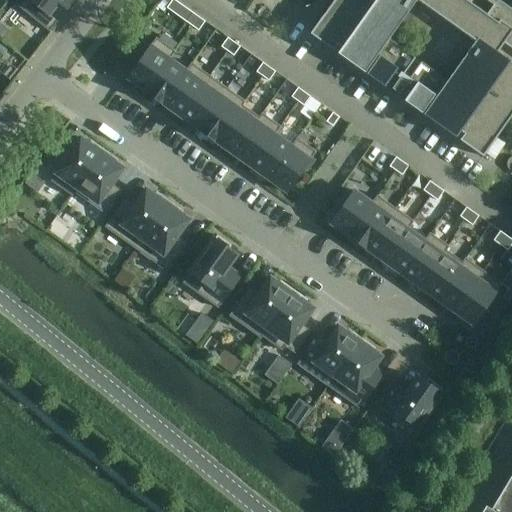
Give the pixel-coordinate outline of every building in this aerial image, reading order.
[(24,0),(18,8),(49,32),(57,22),(75,0),(24,0)] [(161,0),(158,4),(165,8),(170,0),(161,0)] [(472,0),(333,0),(322,16),(309,34),(332,50),(337,44),(341,47),(336,53),(364,73),(365,74),(383,87),(389,79),(395,83),(390,89),(395,92),(399,95),(403,88),(409,92),(403,101),(421,113),(423,114),(422,115),(455,138),(459,131),(463,134),(458,140),(482,157),(495,139),(495,138),(511,113),(511,63),(496,52),(503,43),(511,49),(511,11),(496,0),(486,15),(470,3),(472,0)] [(191,13),(185,22),(191,26),(198,17),(191,13)] [(198,17),(191,26),(197,31),(204,21),(198,17)] [(140,60),(128,77),(146,89),(169,57),(173,51),(155,38),(151,45),(149,47),(145,45),(136,57),(140,60)] [(226,38),(220,47),(226,51),(233,42),(226,38)] [(233,42),(226,51),(232,56),(239,47),(233,42)] [(169,57),(146,89),(164,102),(187,70),(169,57)] [(262,63),(255,72),(261,76),(268,67),(262,63)] [(187,70),(164,102),(181,115),(204,83),(208,77),(191,64),(187,70)] [(268,67),(261,76),(268,81),(274,71),(268,67)] [(204,83),(181,115),(199,127),(222,95),(226,89),(208,77),(204,83)] [(297,88),(290,97),(296,102),(303,92),(297,88)] [(222,95),(199,127),(217,140),(240,108),(244,102),(226,89),(222,95)] [(303,92),(296,102),(303,106),(309,97),(303,92)] [(240,108),(217,140),(235,153),(257,120),(240,108)] [(332,113),(325,122),(332,126),(338,117),(332,113)] [(257,120),(235,153),(252,165),(275,133),(279,127),(262,114),(257,120)] [(275,133),(252,165),(269,177),(292,144),(276,132),(275,133)] [(59,148),(43,169),(52,175),(54,176),(53,177),(50,181),(71,196),(74,192),(103,148),(103,147),(101,146),(88,137),(86,140),(80,136),(68,154),(67,153),(59,148)] [(269,177),(266,181),(285,194),(302,170),(306,173),(315,161),(311,157),(315,151),(297,138),(292,144),(269,177)] [(103,148),(74,192),(97,207),(105,213),(121,191),(112,185),(125,167),(116,160),(118,158),(105,149),(103,148)] [(395,157),(388,166),(394,171),(401,162),(395,157)] [(401,162),(394,171),(401,175),(407,166),(401,162)] [(428,181),(422,190),(429,195),(435,186),(428,181)] [(435,186),(429,195),(436,200),(442,191),(435,186)] [(124,199),(104,227),(113,233),(134,249),(140,240),(168,202),(170,199),(168,198),(167,197),(157,190),(154,193),(146,187),(133,205),(124,199)] [(354,191),(331,223),(348,235),(371,203),(354,191)] [(371,203),(348,235),(366,248),(389,216),(394,209),(376,196),(371,203)] [(140,240),(134,249),(157,265),(166,271),(186,243),(177,237),(190,218),(181,211),(183,208),(170,199),(168,202),(140,240)] [(465,207),(459,217),(465,221),(471,212),(465,207)] [(389,216),(366,248),(384,261),(406,229),(406,228),(412,221),(394,209),(389,216)] [(471,212),(465,221),(471,225),(477,216),(471,212)] [(406,229),(384,261),(401,273),(424,241),(406,228),(406,229)] [(499,232),(492,241),(499,246),(506,236),(499,232)] [(424,241),(401,273),(419,286),(442,254),(447,247),(429,234),(424,241)] [(189,273),(182,283),(201,296),(218,308),(241,275),(229,266),(238,254),(229,247),(231,245),(221,237),(219,240),(212,236),(187,272),(189,273)] [(511,241),(506,236),(499,246),(506,251),(511,242),(511,241)] [(442,254),(419,286),(437,298),(460,266),(442,254)] [(460,266),(437,298),(454,311),(477,279),(482,272),(465,259),(460,266)] [(511,268),(500,283),(501,284),(507,288),(501,297),(506,301),(511,293),(511,268)] [(477,279),(454,311),(472,323),(494,291),(499,284),(482,272),(477,279)] [(248,288),(229,316),(237,322),(259,338),(261,336),(265,330),(292,292),(292,291),(294,288),(291,287),(291,286),(278,277),(276,280),(269,275),(256,294),(248,288)] [(265,330),(261,336),(281,350),(283,346),(295,354),(311,332),(302,325),(315,307),(305,301),(307,298),(294,288),(292,291),(292,292),(265,330)] [(201,313),(195,321),(207,329),(212,321),(201,313)] [(301,355),(295,363),(326,386),(332,378),(359,341),(360,339),(362,337),(358,333),(347,326),(345,328),(337,323),(329,334),(321,328),(301,355)] [(332,378),(326,386),(358,408),(363,401),(383,373),(375,367),(383,356),(375,350),(377,347),(363,337),(362,337),(360,339),(359,341),(332,378)] [(228,353),(220,365),(231,373),(239,361),(228,353)] [(278,355),(271,365),(284,375),(291,365),(278,355)] [(400,377),(379,407),(390,415),(387,420),(409,435),(414,427),(417,429),(442,393),(439,391),(441,388),(426,377),(424,380),(416,375),(409,384),(400,377)] [(340,420),(321,447),(333,456),(352,429),(340,420)] [(387,462),(382,468),(395,476),(399,470),(387,462)] [(511,511),(511,473),(490,509),(485,506),(481,511),(511,511)]
